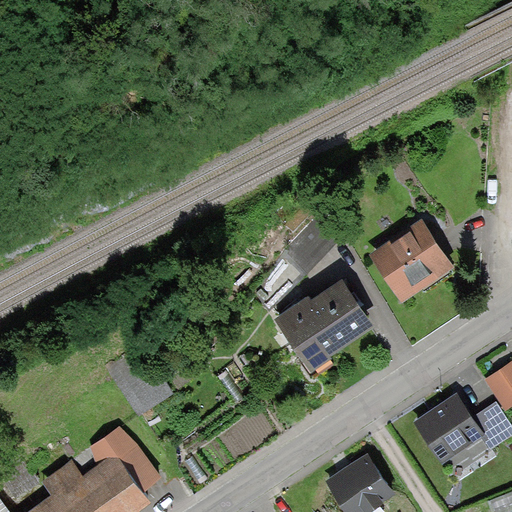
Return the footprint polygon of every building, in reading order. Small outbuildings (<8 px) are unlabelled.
[(338,227),(315,206),(283,243),(306,263),(338,227)] [(424,221),(377,252),(405,296),(453,266),(424,221)] [(308,299),(281,318),(311,363),(371,324),(345,284),(313,306),(308,299)] [(144,351),(114,371),(140,409),(170,389),(144,351)] [(511,364),(491,379),(503,396),(510,406),(511,404),(511,364)] [(473,416),(457,393),(415,422),(443,462),(485,433),(473,416)] [(511,421),(498,400),(473,416),(485,433),(492,444),(511,430),(511,421)] [(51,479),(62,496),(73,511),(125,511),(149,496),(142,487),(161,473),(139,444),(120,426),(92,444),(101,468),(87,478),(73,463),(51,479)] [(370,453),(330,478),(352,511),(361,511),(395,491),(370,453)] [(0,511),(73,511),(62,496),(40,511),(8,511),(0,500),(0,511)]
